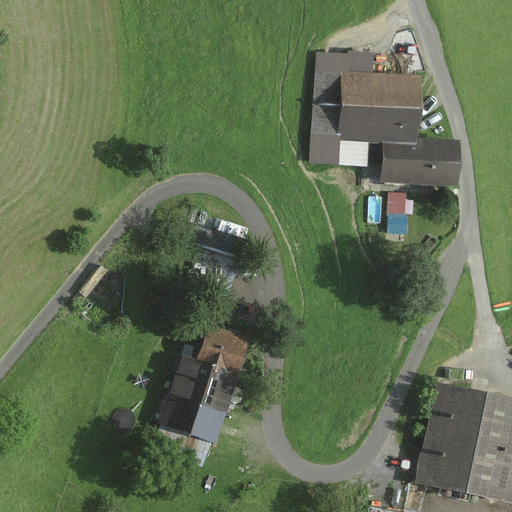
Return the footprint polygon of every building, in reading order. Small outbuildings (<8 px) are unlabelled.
[(348,53),(314,52),(310,161),(337,163),(338,137),(382,140),(417,141),(420,76),(373,74),(373,52),(348,51),(348,53)] [(417,141),(382,140),(381,181),(454,185),(456,143),(417,141)] [(405,194),(388,193),(387,215),(404,215),(405,194)] [(244,241),(203,228),(185,284),(226,297),(244,241)] [(250,338),(209,325),(197,363),(238,376),(250,338)] [(197,363),(182,359),(160,423),(211,440),(217,442),(238,376),(197,363)] [(511,399),(436,383),(414,484),(511,505),(511,399)] [(211,440),(160,423),(151,450),(202,467),(211,440)]
